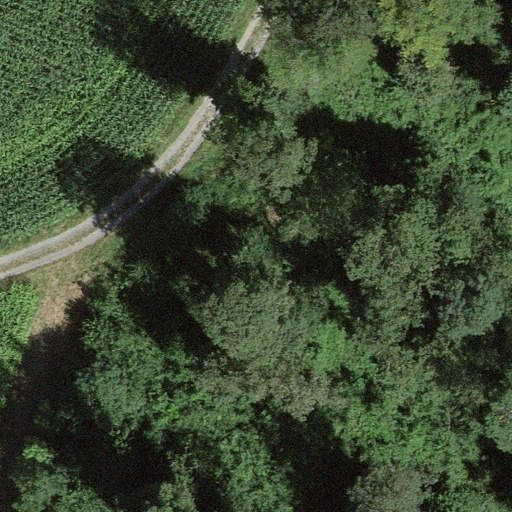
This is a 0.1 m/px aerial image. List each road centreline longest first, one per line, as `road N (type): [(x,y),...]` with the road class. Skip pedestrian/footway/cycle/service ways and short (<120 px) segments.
road 1 (track): [(460,0),(363,191),(324,301),(303,511)]
road 2 (track): [(0,260),(96,224),(174,162),(228,95),(274,0)]
